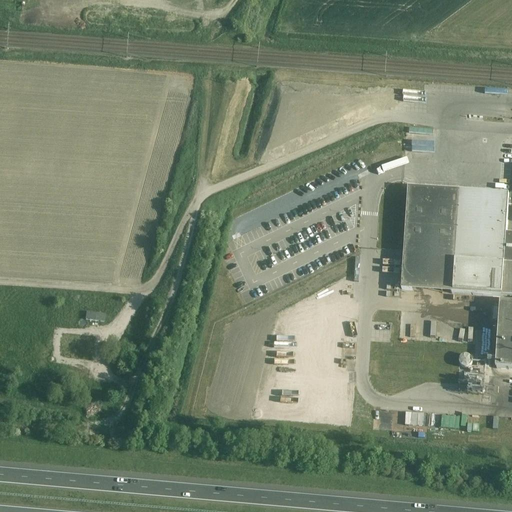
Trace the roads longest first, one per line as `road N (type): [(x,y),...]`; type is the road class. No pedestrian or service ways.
road 1 (unclassified): [(173,298),(199,197),(208,191),(377,118),(511,126)]
road 2 (motorway): [(429,511),(0,474)]
road 3 (track): [(0,423),(102,426),(119,419),(173,298)]
road 4 (track): [(199,197),(146,287),(0,282)]
